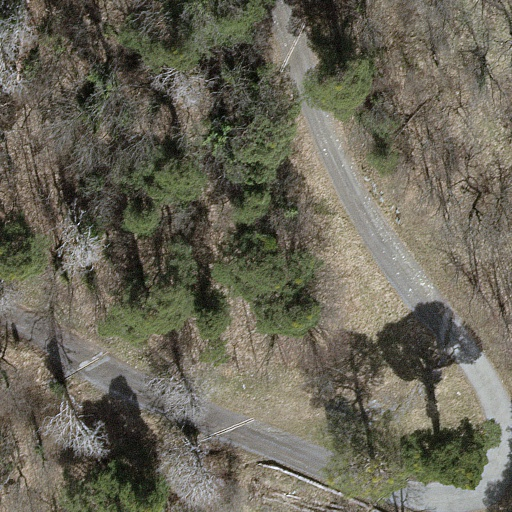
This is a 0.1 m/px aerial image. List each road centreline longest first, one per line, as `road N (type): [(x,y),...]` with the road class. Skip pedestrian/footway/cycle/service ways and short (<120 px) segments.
road 1 (track): [(511,482),(490,492),(332,468),(135,386),(0,310)]
road 2 (track): [(281,0),(321,137),(427,291),(511,390)]
